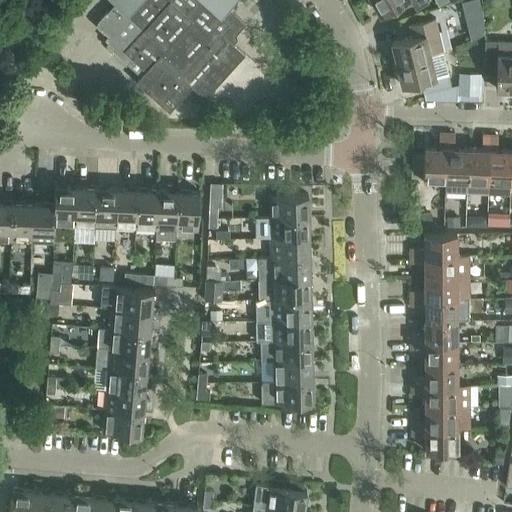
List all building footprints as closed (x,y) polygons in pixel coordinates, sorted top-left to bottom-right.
[(136,81),(169,111),(192,86),(205,98),(245,55),(229,40),(234,34),(236,35),(246,24),(229,9),(236,0),(110,0),(115,4),(95,25),(107,36),(104,40),(113,48),(110,52),(126,66),(127,64),(140,76),(136,81)] [(372,0),(381,15),(406,0),(410,0),(416,9),(428,2),(427,0),(372,0)] [(478,0),(469,0),(463,2),(467,15),(481,11),(478,0)] [(391,42),(396,63),(432,55),(443,51),(435,19),(409,26),(412,37),(391,42)] [(496,89),(511,89),(511,41),(498,41),(485,41),(484,69),(496,70),(496,89)] [(451,87),(443,51),(432,55),(396,63),(401,86),(421,81),(423,93),(451,87)] [(459,95),(458,100),(478,101),(480,76),(480,73),(460,72),(459,84),(459,85),(459,95)] [(424,146),(423,179),(445,180),(447,133),(439,133),(439,147),(424,146)] [(447,133),(445,180),(445,192),(467,193),(468,148),(455,147),(455,133),(447,133)] [(468,148),(467,193),(488,194),(490,135),(491,135),(483,134),(482,149),(468,148)] [(490,135),(488,194),(510,194),(510,182),(511,150),(498,149),(498,135),(491,135),(490,135)] [(210,183),(208,219),(217,219),(218,207),(221,207),(222,183),(210,183)] [(55,204),(54,224),(75,225),(76,186),(55,185),(54,204),(55,204)] [(76,186),(75,225),(95,226),(97,187),(76,186)] [(97,187),(95,226),(116,227),(117,188),(97,187)] [(117,188),(116,227),(136,228),(138,189),(117,188)] [(138,189),(136,228),(156,229),(158,190),(138,189)] [(156,229),(156,238),(176,239),(177,230),(178,190),(158,190),(156,229)] [(178,190),(177,230),(198,230),(199,191),(178,190)] [(268,195),(269,217),(308,216),(308,194),(268,195)] [(0,201),(0,240),(12,241),(13,202),(0,201)] [(13,202),(12,241),(32,242),(34,203),(13,202)] [(34,203),(32,242),(53,243),(54,224),(55,204),(54,204),(34,203)] [(416,213),(415,227),(431,227),(431,213),(416,213)] [(269,217),(269,237),(309,236),(308,216),(269,217)] [(446,216),(446,225),(460,226),(460,216),(446,216)] [(477,220),(476,226),(487,226),(487,216),(482,216),(477,220)] [(208,219),(208,228),(217,228),(217,219),(208,219)] [(227,230),(216,230),(216,238),(227,238),(227,230)] [(410,248),(411,255),(457,255),(457,233),(424,233),(424,248),(410,248)] [(269,237),(270,257),(309,256),(309,236),(269,237)] [(219,246),(208,246),(208,256),(219,256),(219,246)] [(424,264),(424,277),(470,277),(469,255),(457,255),(411,255),(411,264),(424,264)] [(258,258),(258,279),(310,277),(309,256),(270,257),(258,258)] [(51,281),(60,282),(62,266),(62,265),(53,264),(51,281)] [(79,264),(78,277),(92,278),(94,265),(79,264)] [(206,265),(205,280),(221,280),(221,271),(215,265),(206,265)] [(101,280),(114,281),(114,268),(102,267),(101,280)] [(124,281),(133,282),(134,273),(125,272),(124,281)] [(134,273),(133,282),(142,283),(142,274),(134,273)] [(165,276),(165,285),(174,285),(174,276),(165,276)] [(174,276),(174,285),(182,286),(183,277),(174,276)] [(270,299),(310,298),(310,277),(258,279),(259,299),(270,299)] [(411,299),(458,299),(470,299),(470,277),(424,277),(424,291),(411,291),(411,299)] [(1,283),(0,292),(9,292),(10,283),(10,279),(2,279),(2,283),(1,283)] [(10,283),(9,292),(17,293),(18,283),(17,283),(17,280),(10,279),(10,283)] [(41,286),(41,289),(50,290),(51,281),(44,280),(42,280),(42,284),(41,286)] [(205,280),(205,293),(204,300),(221,300),(221,280),(205,280)] [(51,281),(50,290),(51,290),(59,291),(60,282),(51,281)] [(112,308),(151,311),(153,290),(102,286),(101,307),(112,308)] [(270,299),(271,320),(311,319),(310,298),(270,299)] [(425,306),(425,320),(458,320),(458,299),(411,299),(411,306),(425,306)] [(47,302),(46,315),(58,316),(59,302),(47,301),(47,302)] [(112,308),(110,329),(150,332),(151,311),(112,308)] [(222,311),(203,311),(203,321),(222,320),(222,311)] [(271,320),(271,339),(271,341),(311,339),(311,319),(271,320)] [(411,335),(411,342),(458,342),(458,320),(425,320),(425,335),(411,335)] [(202,321),(201,336),(214,336),(215,321),(203,321),(202,321)] [(99,328),(97,347),(108,349),(148,352),(150,332),(110,329),(99,328)] [(51,336),(50,344),(59,345),(60,336),(51,336)] [(261,361),(272,361),(312,360),(311,339),(271,341),(271,339),(260,340),(261,361)] [(201,341),(200,350),(209,350),(210,341),(201,341)] [(425,350),(425,363),(458,363),(458,342),(411,342),(411,350),(425,350)] [(50,344),(49,353),(58,353),(59,345),(50,344)] [(107,369),(108,369),(146,372),(148,352),(108,349),(97,347),(95,368),(107,369)] [(511,347),(503,347),(503,363),(511,363),(511,347)] [(272,361),(272,381),(312,380),(312,360),(272,361)] [(411,378),(411,385),(458,385),(458,363),(425,363),(425,378),(411,378)] [(107,369),(105,389),(106,389),(145,393),(146,372),(108,369),(107,369)] [(198,373),(198,382),(206,383),(207,374),(198,373)] [(511,374),(497,375),(497,384),(499,384),(511,383),(511,374)] [(47,385),(55,385),(56,377),(47,376),(47,385)] [(312,380),(272,381),(261,382),(262,403),(313,402),(312,380)] [(198,382),(197,391),(196,398),(211,399),(211,391),(206,390),(206,383),(198,382)] [(47,385),(46,393),(55,394),(55,385),(47,385)] [(425,394),(425,407),(458,407),(469,406),(469,385),(458,385),(411,385),(411,394),(425,394)] [(105,389),(103,409),(104,410),(143,413),(145,393),(106,389),(105,389)] [(48,405),(47,416),(64,418),(65,407),(48,405)] [(411,421),(411,428),(458,428),(458,407),(425,407),(425,421),(411,421)] [(498,426),(508,426),(510,408),(498,408),(498,426)] [(141,435),(143,413),(104,410),(103,409),(102,431),(141,435)] [(44,422),(43,430),(52,431),(52,422),(44,422)] [(458,451),(458,428),(411,428),(411,437),(425,436),(425,451),(458,451)] [(496,449),(494,464),(502,465),(504,451),(496,449)] [(256,484),(253,506),(265,507),(299,511),(303,511),(307,491),(268,486),(256,484)] [(10,488),(8,511),(30,511),(32,490),(33,488),(11,486),(10,488)] [(32,490),(30,511),(51,511),(52,506),(53,492),(53,489),(33,488),(32,490)] [(52,506),(51,511),(71,511),(73,494),(74,491),(53,489),(53,492),(52,506)] [(204,490),(203,499),(212,500),(213,491),(204,490)] [(73,494),(71,511),(92,511),(94,496),(94,493),(74,491),(73,494)] [(92,511),(113,511),(114,497),(115,495),(94,493),(94,496),(92,511)] [(114,497),(113,511),(134,511),(135,499),(136,497),(115,495),(114,497)] [(154,511),(156,501),(156,499),(136,497),(135,499),(134,511),(154,511)] [(175,511),(176,503),(176,501),(156,499),(156,501),(154,511),(175,511)] [(203,499),(203,507),(212,508),(212,500),(203,499)] [(196,511),(197,505),(197,502),(176,501),(176,503),(175,511),(196,511)]
